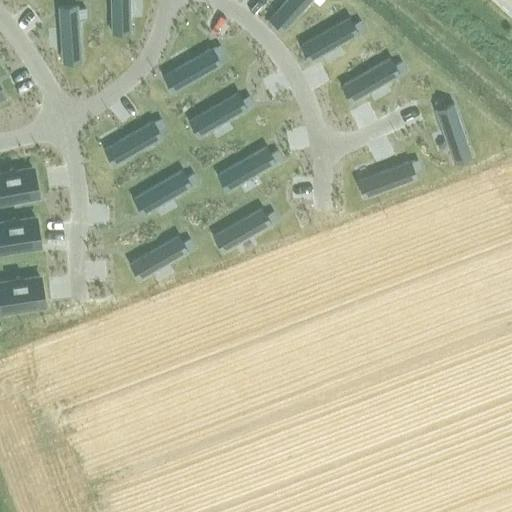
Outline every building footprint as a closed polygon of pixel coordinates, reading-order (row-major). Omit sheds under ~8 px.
[(109,0),(110,20),(129,20),(128,0),(109,0)] [(283,0),(275,9),(289,21),(308,0),(315,0),(317,2),(318,0),(283,0)] [(77,4),(58,6),(61,50),(79,49),(77,15),(85,14),(84,6),(77,6),(77,4)] [(347,15),(308,37),(318,54),(356,32),(355,30),(362,26),(358,19),(351,23),(347,15)] [(210,47),(171,69),(181,85),(219,63),(215,56),(222,52),(217,44),(211,48),(210,47)] [(388,56),(350,79),(360,95),(398,73),(397,71),(404,67),(399,60),(393,64),(388,56)] [(235,91),(197,113),(206,130),(245,107),(244,106),(251,102),(246,95),(240,99),(235,91)] [(442,97),(434,100),(437,107),(435,108),(449,150),(467,144),(453,102),(445,104),(442,97)] [(151,120),(112,142),(122,158),(160,136),(156,129),(163,125),(158,117),(152,121),(151,120)] [(264,146),(225,168),(235,184),(273,162),(272,160),(279,156),(275,149),(268,153),(264,146)] [(408,159),(366,175),(373,193),(415,177),(412,169),(419,166),(416,158),(409,161),(408,159)] [(32,167),(0,172),(0,202),(37,196),(32,167)] [(180,169),(141,191),(151,208),(189,186),(188,184),(195,180),(191,173),(184,177),(180,169)] [(260,206),(222,228),(231,245),(269,223),(268,221),(275,217),(271,210),(264,214),(260,206)] [(35,217),(0,221),(0,251),(39,246),(35,217)] [(176,234),(138,256),(147,272),(186,250),(185,248),(192,245),(188,237),(181,241),(176,234)] [(39,276),(0,280),(0,290),(3,310),(43,305),(39,276)]
